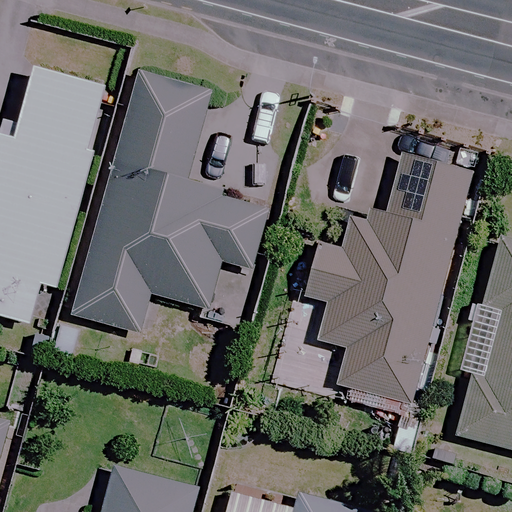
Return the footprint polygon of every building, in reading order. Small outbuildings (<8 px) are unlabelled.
[(34,72),(20,125),(0,119),(0,318),(28,326),(38,289),(51,292),(105,92),(34,72)] [(209,98),(138,77),(69,318),(137,338),(149,297),(205,313),(218,266),(248,275),(266,211),(183,188),(209,98)] [(467,178),(400,161),(384,223),(349,214),(339,254),(317,249),(304,300),(327,306),(317,344),(346,352),(336,389),(408,408),(467,178)] [(511,243),(498,240),(481,305),(501,310),(481,382),(471,379),(455,438),(511,453),(511,243)] [(188,511),(194,492),(112,471),(101,511),(188,511)] [(293,511),(292,511),(226,493),(220,511),(352,511),(298,497),(293,511)]
